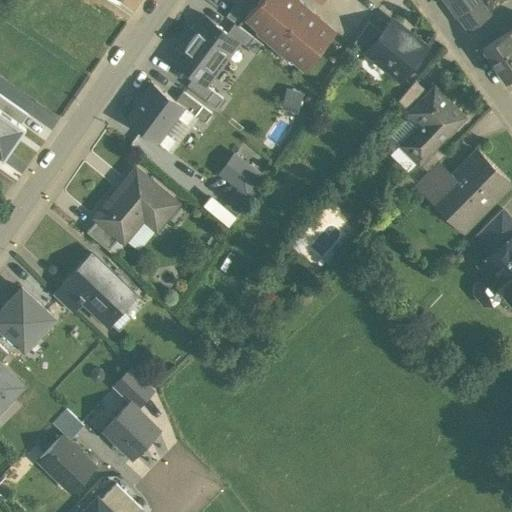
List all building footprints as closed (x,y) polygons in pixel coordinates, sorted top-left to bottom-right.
[(258,1),(256,0),(238,0),(236,3),(227,17),(237,25),(253,6),(258,1)] [(332,31),(294,0),(258,0),(258,1),(253,6),(245,16),(303,65),(332,31)] [(446,0),(468,29),(484,17),(471,0),(446,0)] [(205,16),(172,61),(195,78),(205,85),(238,41),(228,34),(205,16)] [(425,47),(392,20),(382,33),(370,48),(371,49),(389,63),(385,67),(400,79),(425,47)] [(382,33),(368,22),(353,45),(365,55),(371,49),(370,48),(382,33)] [(235,24),(228,34),(238,41),(256,55),(263,45),(235,24)] [(511,38),(507,32),(482,49),(505,82),(511,76),(511,38)] [(205,85),(195,78),(188,87),(216,108),(222,99),(205,85)] [(415,81),(397,101),(408,112),(428,92),(415,81)] [(152,85),(127,118),(165,147),(169,149),(194,116),(175,102),(152,85)] [(428,92),(408,112),(421,124),(400,144),(419,163),(439,143),(465,116),(434,86),(428,92)] [(183,92),(175,102),(194,116),(203,124),(211,113),(183,92)] [(0,110),(20,125),(27,115),(0,95),(0,110)] [(0,160),(2,162),(25,129),(20,125),(0,110),(0,160)] [(439,143),(419,163),(427,171),(437,162),(447,151),(439,143)] [(229,149),(215,173),(248,193),(262,169),(229,149)] [(507,185),(474,152),(451,176),(429,198),(430,200),(434,196),(465,225),(460,230),(462,231),(507,185)] [(427,171),(415,184),(429,198),(451,176),(437,162),(427,171)] [(179,202),(136,167),(94,217),(96,219),(118,237),(123,242),(145,215),(159,226),(179,202)] [(511,220),(501,208),(478,232),(494,251),(511,235),(511,220)] [(118,237),(96,219),(86,231),(108,249),(118,237)] [(511,235),(494,251),(480,263),(489,273),(489,280),(498,291),(505,292),(511,300),(511,235)] [(135,294),(92,253),(65,282),(64,282),(82,299),(82,300),(107,324),(135,294)] [(296,263),(310,275),(318,266),(304,254),(296,263)] [(82,299),(64,282),(53,293),(71,311),(82,300),(82,299)] [(237,299),(253,311),(265,296),(249,284),(237,299)] [(0,310),(0,323),(24,346),(52,315),(22,287),(0,310)] [(0,404),(21,382),(0,362),(0,404)] [(129,402),(135,408),(154,388),(132,367),(113,387),(129,402)] [(129,402),(105,428),(134,455),(158,429),(135,408),(129,402)] [(53,423),(70,439),(84,425),(66,408),(53,423)] [(61,479),(72,490),(93,467),(60,436),(40,458),(49,467),(46,470),(59,481),(61,479)] [(99,501),(110,511),(137,511),(142,508),(117,483),(99,501)] [(110,511),(99,501),(97,499),(84,511),(110,511)]
